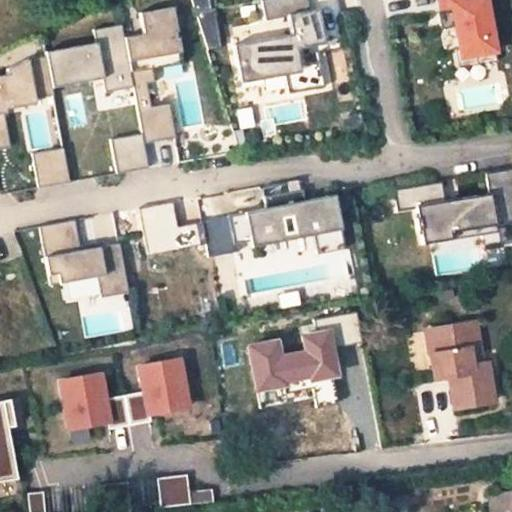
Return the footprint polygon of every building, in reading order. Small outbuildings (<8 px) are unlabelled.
[(208,9),(206,0),(190,0),(194,12),(208,9)] [(289,34),(230,45),(238,82),(282,73),(286,94),(322,87),(317,62),(302,65),(298,66),(294,49),(299,49),(323,44),(316,10),(307,11),(305,0),(259,0),(263,20),(285,16),(289,34)] [(494,61),(482,0),(438,0),(440,5),(448,4),(450,12),(436,14),(439,29),(453,27),(457,48),(452,50),(456,69),(494,61)] [(141,71),(130,73),(133,87),(141,134),(143,144),(175,138),(168,104),(150,107),(146,84),(154,83),(152,69),(182,64),(178,37),(176,38),(175,32),(177,31),(172,7),(139,13),(143,34),(124,37),(128,63),(139,61),(141,71)] [(206,49),(219,47),(212,9),(208,9),(194,12),(206,49)] [(124,37),(121,24),(92,29),(95,42),(45,51),(46,56),(51,88),(101,78),(104,92),(133,87),(130,73),(128,63),(124,37)] [(53,95),(51,88),(46,56),(25,59),(4,69),(5,74),(0,75),(0,113),(4,112),(3,109),(34,104),(33,98),(53,95)] [(141,134),(109,140),(115,174),(147,168),(143,144),(141,134)] [(62,148),(30,153),(36,188),(69,183),(62,148)] [(439,181),(391,189),(396,210),(414,207),(416,219),(414,219),(415,228),(418,228),(421,243),(448,239),(446,232),(493,224),(490,210),(511,206),(511,167),(483,173),(486,193),(442,201),(439,181)] [(285,183),(287,192),(297,190),(295,181),(285,183)] [(200,222),(206,257),(237,251),(236,243),(305,229),(306,234),(310,233),(315,255),(343,250),(332,194),(302,200),(300,189),(297,190),(287,192),(262,197),(264,208),(226,216),(226,217),(200,222)] [(73,220),(36,227),(47,285),(64,282),(94,277),(97,295),(98,298),(127,293),(118,243),(98,247),(78,250),(77,246),(73,220)] [(97,242),(77,246),(78,250),(98,247),(97,242)] [(94,277),(64,282),(67,300),(97,295),(94,277)] [(337,402),(327,348),(361,341),(355,310),(321,316),(323,331),(310,334),(313,349),(286,354),(283,339),(248,345),(256,388),(282,383),(284,392),(312,387),(315,406),(337,402)] [(470,365),(463,323),(424,330),(433,377),(447,375),(453,408),(491,401),(484,363),(470,365)] [(139,365),(143,388),(103,396),(98,372),(60,380),(68,426),(106,420),(108,427),(150,419),(148,412),(186,405),(178,358),(139,365)] [(13,424),(8,397),(0,398),(0,479),(16,477),(6,425),(13,424)] [(185,473),(156,476),(159,505),(189,502),(187,490),(185,473)] [(129,509),(126,480),(96,483),(99,511),(129,509)] [(210,487),(187,490),(189,502),(212,499),(210,487)] [(28,511),(44,511),(42,489),(27,491),(28,511)] [(511,511),(511,493),(489,496),(490,511),(511,511)]
